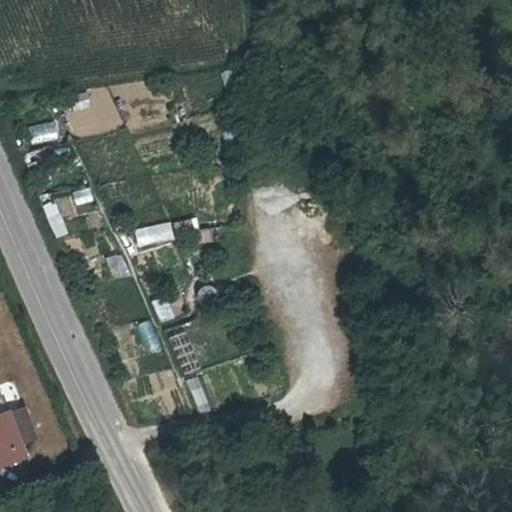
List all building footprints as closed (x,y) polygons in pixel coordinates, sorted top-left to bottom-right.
[(150,222),(165,220),(162,200),(147,202),(150,222)] [(135,247),(173,239),(169,221),(131,229),(135,247)] [(122,252),(105,257),(111,280),(128,275),(122,252)] [(219,294),(217,290),(216,287),(213,286),(209,284),(205,285),(201,287),(198,290),(197,294),(197,299),(199,303),(203,306),(208,307),(212,306),(216,303),(218,299),(219,294)] [(140,324),(148,345),(158,342),(150,320),(140,324)] [(183,375),(200,368),(185,329),(168,336),(183,375)] [(186,379),(197,411),(207,407),(197,376),(186,379)] [(0,456),(23,447),(3,407),(0,408),(0,456)]
